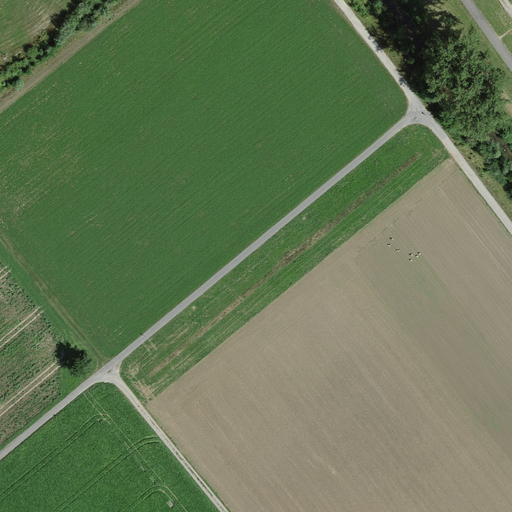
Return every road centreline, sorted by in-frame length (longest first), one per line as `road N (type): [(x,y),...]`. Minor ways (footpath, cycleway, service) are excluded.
road 1 (track): [(422,110),(0,457)]
road 2 (track): [(0,232),(224,511)]
road 3 (track): [(0,105),(135,0)]
road 4 (track): [(511,228),(422,110)]
road 5 (track): [(341,0),(422,110)]
